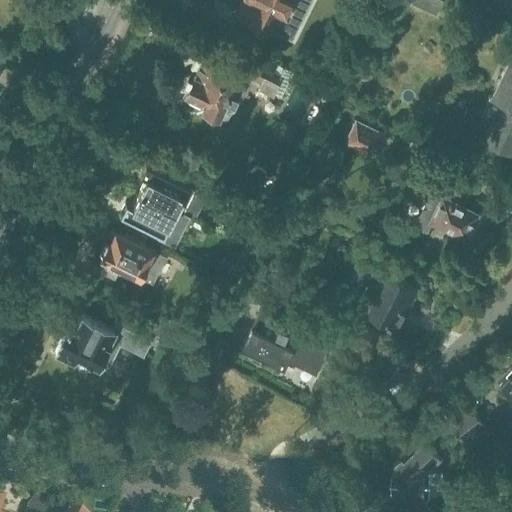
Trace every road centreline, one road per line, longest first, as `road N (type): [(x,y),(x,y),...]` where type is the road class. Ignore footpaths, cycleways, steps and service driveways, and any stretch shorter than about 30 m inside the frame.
road 1 (residential): [(259,496),(284,460),(412,395),(511,296)]
road 2 (residential): [(259,496),(215,476),(120,474),(0,448)]
road 3 (secondary): [(0,214),(82,47)]
